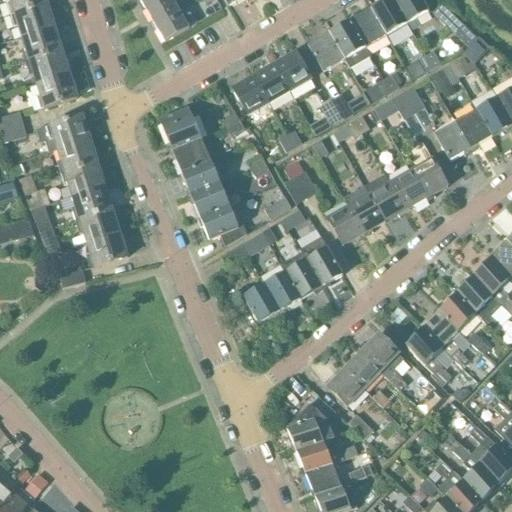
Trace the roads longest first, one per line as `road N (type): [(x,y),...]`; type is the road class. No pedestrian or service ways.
road 1 (residential): [(240,413),(511,183)]
road 2 (residential): [(240,413),(119,118)]
road 3 (residential): [(119,118),(323,0)]
road 4 (unclassified): [(92,511),(0,406)]
road 5 (residential): [(119,118),(86,0)]
